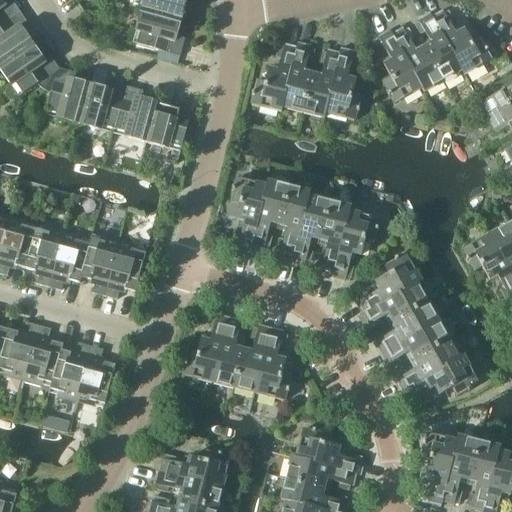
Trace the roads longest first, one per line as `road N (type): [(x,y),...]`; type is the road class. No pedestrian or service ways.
road 1 (residential): [(383,511),(382,432),(328,327),(299,300),(183,270)]
road 2 (residential): [(230,92),(88,59),(67,46),(36,0)]
road 3 (residential): [(183,270),(230,92)]
road 4 (residential): [(0,295),(160,340)]
road 5 (residential): [(113,466),(160,340)]
